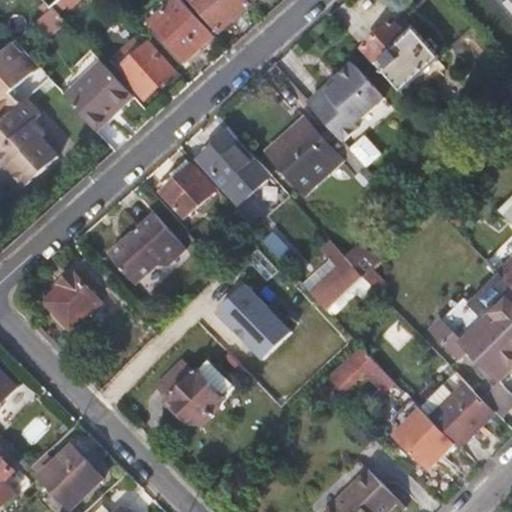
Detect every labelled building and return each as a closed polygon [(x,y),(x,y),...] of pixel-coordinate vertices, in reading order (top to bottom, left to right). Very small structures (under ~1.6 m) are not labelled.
[(45,0),(36,8),(43,15),(52,6),(58,0),(45,0)] [(64,0),(58,0),(52,6),(59,13),(69,5),(64,0)] [(185,61),(214,35),(183,0),(163,0),(148,14),(152,19),(149,21),(185,61)] [(191,0),(219,30),(251,2),(248,0),(191,0)] [(52,6),(43,15),(36,21),(46,32),(63,17),(59,13),(52,6)] [(365,48),(401,90),(439,57),(414,29),(406,36),(395,22),(365,48)] [(125,50),(132,57),(122,67),(118,70),(144,98),(175,71),(149,42),(143,48),(133,38),(123,47),(125,50)] [(12,43),(0,53),(0,109),(6,116),(23,101),(14,91),(36,71),(12,43)] [(125,50),(115,59),(122,67),(132,57),(125,50)] [(77,74),(84,81),(99,67),(92,60),(77,74)] [(133,96),(103,63),(99,67),(84,81),(66,96),(96,129),(133,96)] [(384,98),(353,63),(309,102),(332,129),(343,141),(359,127),(356,123),(384,98)] [(6,116),(0,122),(0,159),(24,186),(59,155),(44,137),(47,134),(35,120),(42,114),(27,98),(23,101),(6,116)] [(343,141),(332,129),(323,138),(305,118),(267,152),(306,195),(343,161),(365,185),(374,177),(343,141)] [(511,119),(464,165),(473,175),(509,141),(511,137),(511,119)] [(199,159),(227,189),(234,183),(246,197),(269,175),(230,132),(199,159)] [(352,146),(369,165),(383,152),(366,134),(352,146)] [(184,217),(215,190),(192,166),(191,167),(185,161),(170,174),(177,180),(162,193),(184,217)] [(511,214),(505,208),(501,212),(511,222),(511,214)] [(111,254),(137,283),(163,260),(168,265),(186,248),(155,214),(111,254)] [(360,244),(345,258),(365,278),(373,270),(379,264),(370,254),(360,244)] [(370,254),(379,264),(387,256),(378,246),(370,254)] [(338,250),(302,285),(328,313),(365,278),(345,258),(338,250)] [(113,301),(121,293),(89,257),(82,266),(113,301)] [(511,260),(499,274),(511,286),(511,260)] [(111,309),(72,269),(56,284),(58,288),(44,301),(72,330),(80,323),(89,331),(111,309)] [(386,284),(373,270),(365,278),(374,288),(383,297),(387,293),(383,288),(386,284)] [(511,286),(499,274),(469,304),(464,299),(432,330),(458,358),(466,351),(498,384),(511,370),(511,286)] [(361,300),(374,288),(365,278),(328,313),(336,321),(360,298),(361,300)] [(220,313),(267,361),(296,333),(249,286),(220,313)] [(398,384),(363,348),(330,380),(344,394),(364,374),(386,396),(387,395),(391,390),(398,384)] [(183,360),(155,387),(168,402),(197,373),(183,360)] [(197,373),(168,402),(186,422),(193,414),(204,424),(228,400),(225,396),(234,386),(209,363),(200,372),(199,371),(197,373)] [(0,370),(0,403),(17,387),(0,370)] [(436,397),(423,410),(445,432),(461,447),(497,413),(467,383),(444,405),(436,397)] [(404,403),(411,397),(398,384),(391,390),(404,403)] [(237,390),(234,386),(225,396),(228,400),(237,390)] [(397,406),(387,395),(386,396),(374,407),(385,419),(397,406)] [(423,410),(419,405),(394,429),(420,456),(445,432),(423,410)] [(362,420),(350,432),(367,450),(379,438),(362,420)] [(52,463),(44,455),(31,468),(45,483),(72,510),(105,479),(73,444),(52,463)] [(0,456),(0,508),(16,493),(4,481),(14,471),(0,456)] [(387,511),(399,501),(369,470),(325,511),(387,511)]
